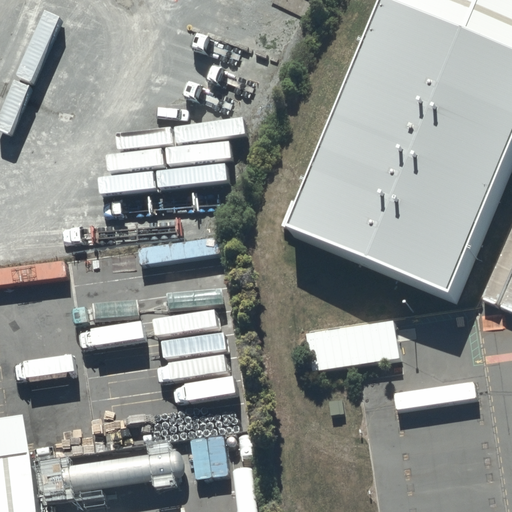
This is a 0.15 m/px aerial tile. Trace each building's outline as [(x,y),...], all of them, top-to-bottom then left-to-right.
[(511,0),(364,0),(276,212),(438,279),(511,102),(511,0)] [(511,312),(511,228),(481,302),(511,314),(511,312)] [(402,362),(396,321),(308,333),(313,374),(402,362)] [(477,401),(397,413),(399,431),(480,419),(477,401)] [(0,511),(37,511),(23,411),(0,414),(0,511)]
